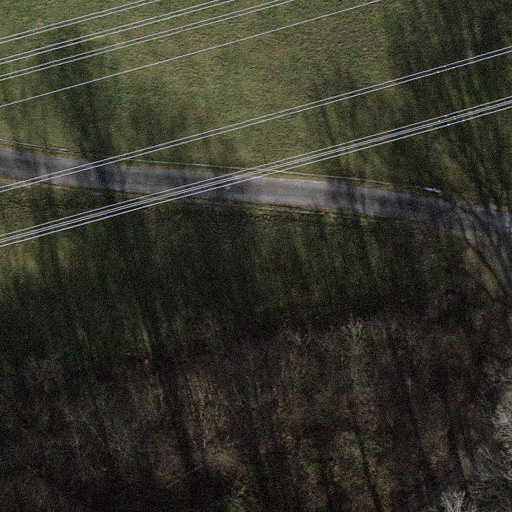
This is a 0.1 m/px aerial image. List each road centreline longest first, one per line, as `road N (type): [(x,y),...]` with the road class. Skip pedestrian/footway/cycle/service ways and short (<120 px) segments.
road 1 (unclassified): [(0,152),(369,199),(511,231)]
road 2 (track): [(511,397),(485,448),(394,511)]
